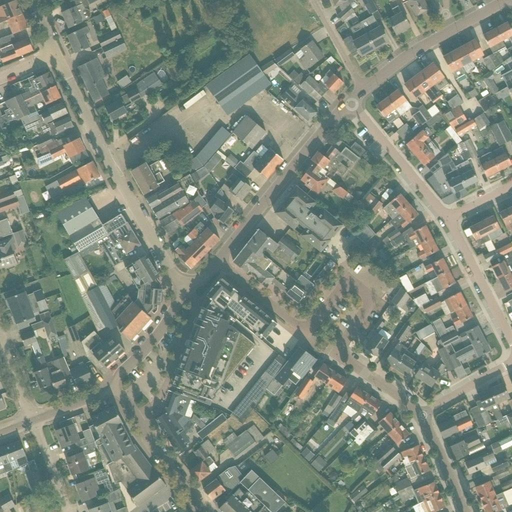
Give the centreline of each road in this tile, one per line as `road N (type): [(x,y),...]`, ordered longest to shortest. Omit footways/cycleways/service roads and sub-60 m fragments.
road 1 (residential): [(420,414),(342,353),(367,305),(363,289),(341,287),(304,327),(213,264)]
road 2 (unclassified): [(184,290),(55,54)]
road 3 (unclassified): [(213,264),(348,102)]
road 4 (unclassified): [(362,89),(509,0)]
road 5 (residential): [(448,217),(348,102)]
road 6 (unclassified): [(204,511),(113,389)]
road 7 (residential): [(511,341),(448,217)]
road 8 (unclassified): [(113,389),(184,290)]
